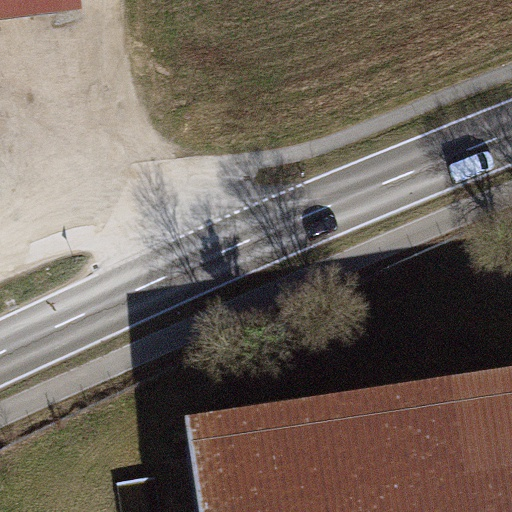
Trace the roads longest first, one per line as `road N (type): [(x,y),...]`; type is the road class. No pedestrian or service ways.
road 1 (primary): [(511,133),(0,356)]
road 2 (track): [(99,0),(93,130),(108,213)]
road 3 (track): [(0,255),(108,213),(164,279)]
